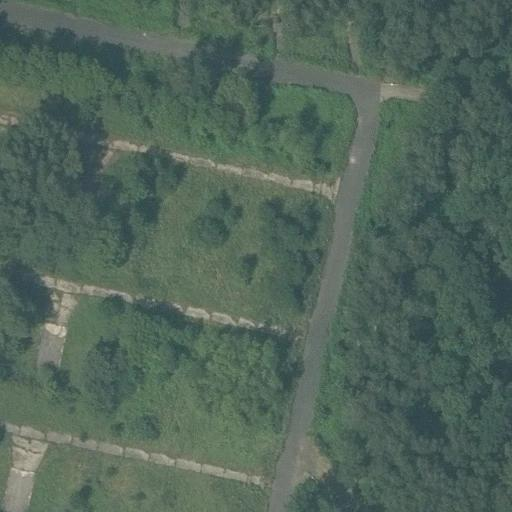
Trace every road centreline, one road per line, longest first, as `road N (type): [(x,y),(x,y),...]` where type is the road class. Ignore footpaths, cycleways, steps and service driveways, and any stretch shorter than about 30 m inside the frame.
road 1 (track): [(278,511),(352,198),(362,94)]
road 2 (track): [(0,12),(362,94)]
road 3 (unknown): [(0,121),(352,198)]
road 4 (unknown): [(0,273),(317,348)]
road 5 (unknown): [(0,425),(284,487)]
road 6 (track): [(362,94),(511,118)]
